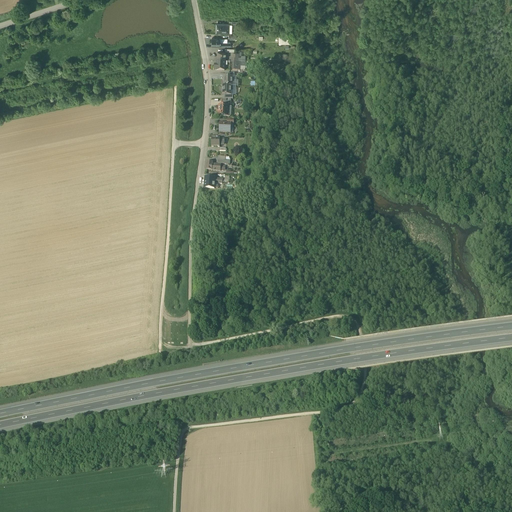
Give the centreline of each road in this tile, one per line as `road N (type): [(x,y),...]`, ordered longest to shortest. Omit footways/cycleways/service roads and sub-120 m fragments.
road 1 (track): [(175,511),(182,431),(344,409),(364,385),(366,368),(353,317),(188,343),(196,191)]
road 2 (motorway): [(0,424),(511,341)]
road 3 (motorway): [(511,330),(0,411)]
road 4 (track): [(159,351),(174,89)]
road 5 (residential): [(193,0),(207,74),(196,191)]
